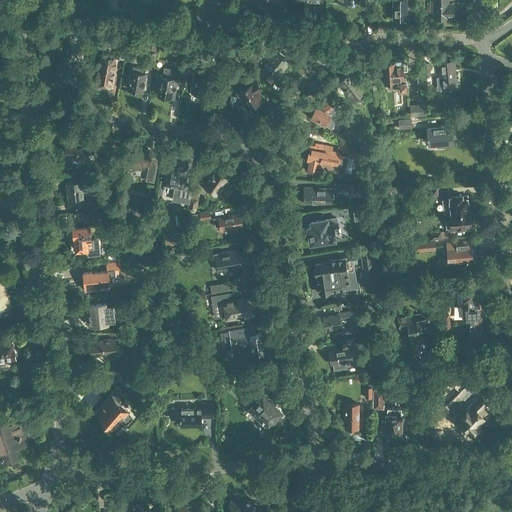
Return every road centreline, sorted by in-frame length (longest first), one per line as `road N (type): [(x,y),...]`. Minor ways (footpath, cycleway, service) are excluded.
road 1 (residential): [(45,487),(57,438),(58,380),(27,106)]
road 2 (residential): [(357,42),(335,31),(16,13)]
road 3 (residential): [(319,464),(268,166)]
road 4 (residential): [(510,345),(485,56)]
road 5 (residential): [(45,487),(113,472),(319,464)]
road 6 (residential): [(228,142),(27,106)]
road 7 (residential): [(319,464),(506,469),(511,476)]
road 8 (residential): [(357,42),(483,42)]
